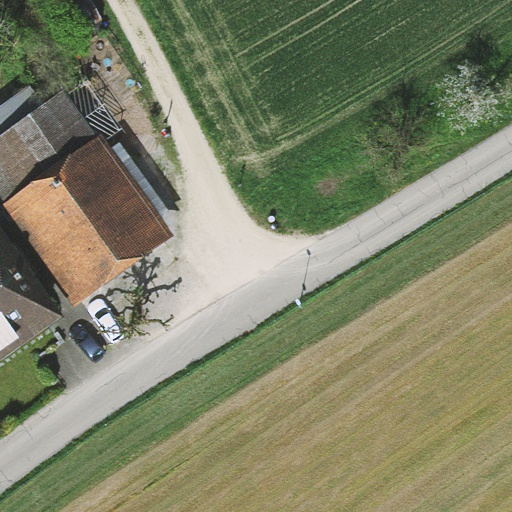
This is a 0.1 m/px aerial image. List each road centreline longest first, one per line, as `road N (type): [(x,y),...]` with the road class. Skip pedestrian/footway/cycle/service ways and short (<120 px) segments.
road 1 (residential): [(0,480),(256,289),(511,124)]
road 2 (track): [(104,0),(256,289)]
